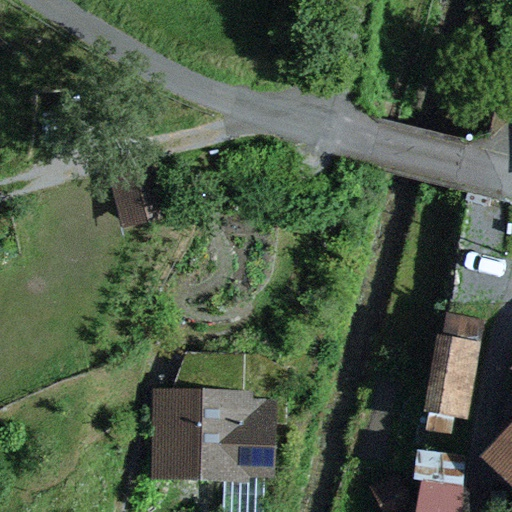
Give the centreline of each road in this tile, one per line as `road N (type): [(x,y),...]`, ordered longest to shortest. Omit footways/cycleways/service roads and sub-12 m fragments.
road 1 (unclassified): [(371,139),(226,102),(46,0)]
road 2 (residential): [(511,181),(371,139)]
road 3 (track): [(326,127),(360,0)]
